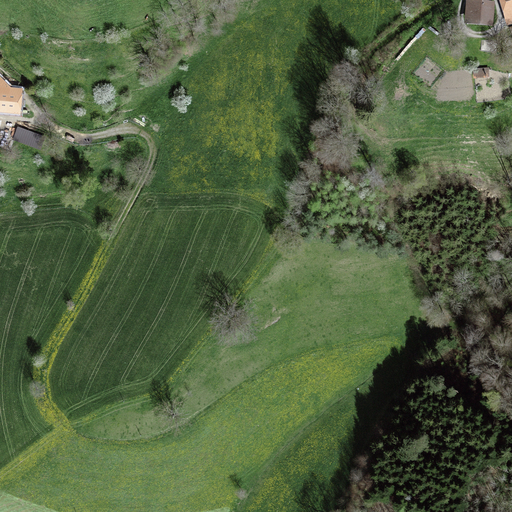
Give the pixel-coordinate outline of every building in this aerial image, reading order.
[(511,15),(511,30),(511,31),(511,0),(503,0),(508,17),(511,15)] [(469,2),(467,21),(489,23),(491,4),(469,2)] [(474,70),(474,78),(487,77),(486,69),(474,70)] [(0,111),(16,113),(18,93),(7,92),(8,86),(0,77),(0,111)] [(18,128),(14,139),(40,149),(44,138),(18,128)]
